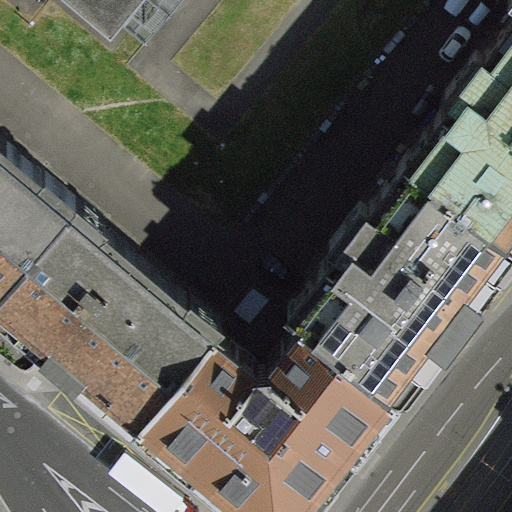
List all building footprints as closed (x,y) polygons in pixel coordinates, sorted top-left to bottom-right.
[(72,0),(110,31),(121,18),(135,0),(72,0)] [(511,3),(404,146),(508,229),(511,224),(511,3)] [(0,277),(77,181),(0,118),(0,277)] [(388,381),(508,229),(404,146),(284,298),(298,308),(388,381)] [(0,277),(0,308),(132,415),(216,309),(223,300),(77,181),(0,277)] [(216,309),(132,415),(255,511),(283,511),(388,381),(298,308),(265,348),(216,309)]
